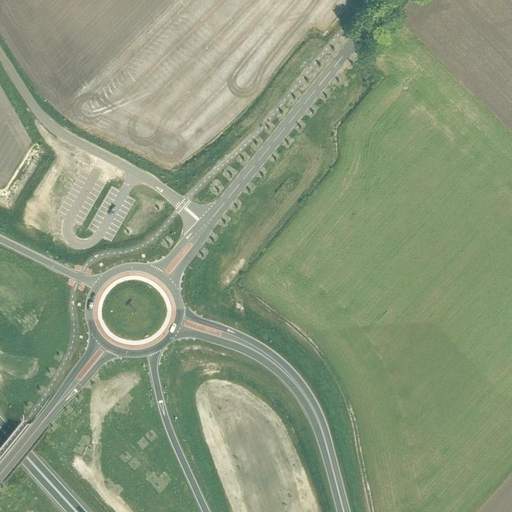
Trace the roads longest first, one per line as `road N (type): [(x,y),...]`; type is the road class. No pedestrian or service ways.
road 1 (tertiary): [(209,217),(387,0)]
road 2 (unclassified): [(172,197),(51,127),(0,53)]
road 3 (secondary): [(341,511),(307,398),(252,349)]
road 4 (trunk): [(205,511),(164,422),(152,354)]
